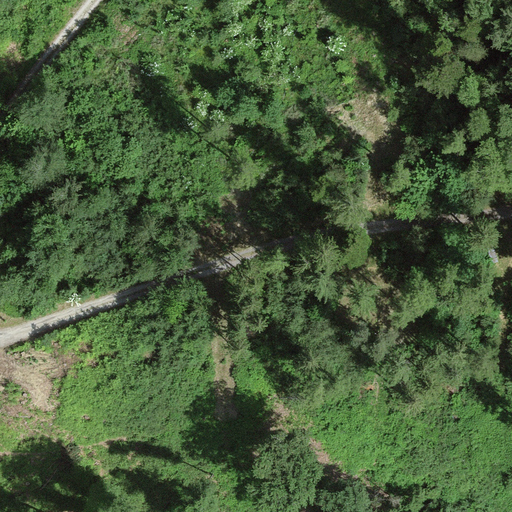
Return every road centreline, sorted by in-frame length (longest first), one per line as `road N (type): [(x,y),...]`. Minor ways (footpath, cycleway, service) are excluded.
road 1 (track): [(511,208),(469,219),(339,225),(215,259),(0,340)]
road 2 (track): [(0,139),(99,0)]
